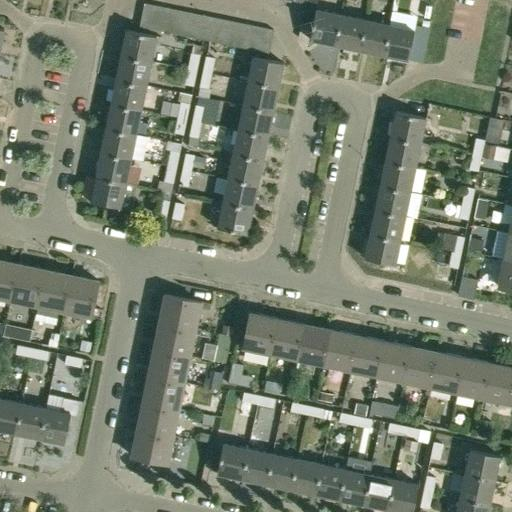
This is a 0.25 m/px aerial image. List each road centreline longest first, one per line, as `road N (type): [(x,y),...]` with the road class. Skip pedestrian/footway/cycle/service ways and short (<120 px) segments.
road 1 (residential): [(269,282),(306,100),(316,91),(353,98),(357,112),(322,295)]
road 2 (residential): [(46,236),(12,226),(5,201),(34,53),(49,31),(83,37),(84,64)]
road 3 (residential): [(86,494),(134,256)]
road 4 (residential): [(511,331),(322,295)]
road 5 (residential): [(84,64),(46,236)]
road 6 (residential): [(269,282),(134,256)]
